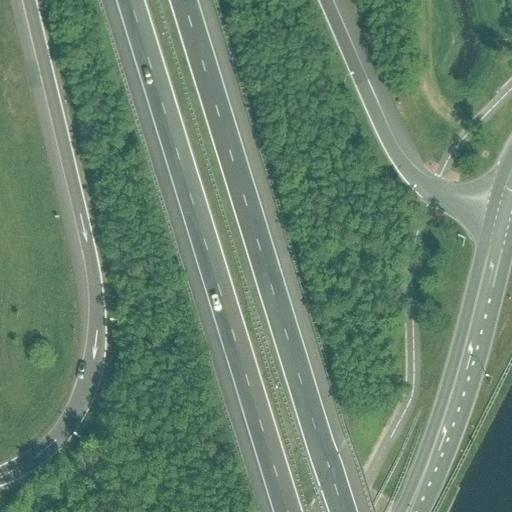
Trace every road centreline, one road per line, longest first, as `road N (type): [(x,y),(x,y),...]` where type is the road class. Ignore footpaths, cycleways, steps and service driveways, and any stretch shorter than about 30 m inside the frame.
road 1 (motorway): [(129,0),(286,511)]
road 2 (motorway): [(339,511),(183,0)]
road 3 (motorway): [(26,0),(92,271),(94,343),(83,398),(63,433),(0,474)]
road 4 (primary): [(410,511),(452,408),(502,217)]
road 5 (motorway): [(502,217),(409,176),(382,135),(323,0)]
road 6 (track): [(470,130),(425,88),(422,0)]
